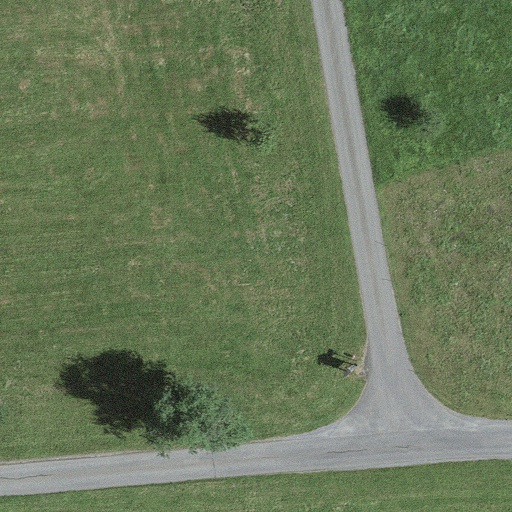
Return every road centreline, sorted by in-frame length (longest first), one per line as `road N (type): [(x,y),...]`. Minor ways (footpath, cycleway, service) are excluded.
road 1 (unclassified): [(402,448),(327,0)]
road 2 (unclassified): [(0,484),(402,448)]
